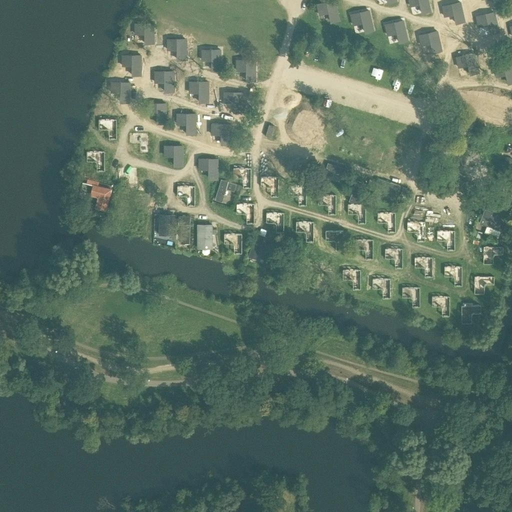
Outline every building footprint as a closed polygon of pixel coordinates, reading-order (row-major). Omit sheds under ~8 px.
[(334,0),(317,4),(319,14),(328,13),(329,14),(331,22),(339,20),(334,0)] [(430,12),(427,0),(408,0),(410,6),(419,4),(420,5),(422,13),(430,12)] [(460,2),(442,6),(444,16),(453,14),(454,15),(456,23),(464,21),(460,2)] [(373,30),(368,10),(351,14),(353,24),(361,23),(363,24),(365,32),(373,30)] [(498,32),(494,12),(476,16),(479,26),(487,25),(489,26),(491,34),(498,32)] [(407,41),(402,21),(385,25),(387,35),(396,33),(397,35),(399,43),(407,41)] [(153,43),(153,23),(135,23),(135,35),(144,35),(145,36),(145,44),(153,43)] [(436,31),(419,35),(421,45),(430,43),(431,44),(433,53),(441,51),(436,31)] [(186,60),(185,40),(167,40),(167,50),(176,50),(177,51),(178,60),(186,60)] [(220,70),(220,50),(202,50),(202,60),(211,60),(212,62),(212,70),(220,70)] [(474,53),(456,57),(458,67),(467,65),(468,66),(470,75),(478,73),(474,53)] [(140,75),(140,55),(122,55),(122,66),(131,66),(132,67),(132,75),(140,75)] [(255,80),(255,60),(237,60),(237,71),(245,71),(247,72),(247,80),(255,80)] [(508,84),(511,82),(511,65),(511,62),(494,67),(496,77),(504,75),(506,76),(508,84)] [(173,92),(173,72),(155,72),(155,82),(164,82),(165,83),(165,92),(173,92)] [(129,102),(129,83),(111,82),(111,92),(120,93),(121,94),(121,102),(129,102)] [(208,102),(208,82),(190,82),(190,92),(198,92),(200,94),(199,102),(208,102)] [(242,112),(242,92),(224,92),(224,102),(232,103),(234,104),(234,112),(242,112)] [(166,124),(165,104),(147,104),(147,114),(155,114),(157,116),(157,124),(166,124)] [(195,134),(195,114),(177,114),(177,124),(185,124),(187,126),(187,134),(195,134)] [(109,138),(117,138),(117,118),(99,118),(99,128),(107,128),(109,130),(109,138)] [(229,144),(229,124),(212,124),(211,134),(220,135),(221,136),(221,144),(229,144)] [(140,154),(148,154),(148,134),(130,134),(130,144),(138,144),(140,146),(140,154)] [(345,151),(366,152),(367,144),(345,143),(345,151)] [(165,146),(165,156),(173,156),(174,157),(175,165),(182,165),(182,146),(165,146)] [(371,147),(367,168),(379,171),(384,150),(371,147)] [(399,174),(405,150),(394,147),(388,172),(399,174)] [(96,170),(105,170),(105,150),(87,150),(86,160),(95,160),(96,162),(96,170)] [(217,179),(217,159),(199,159),(199,169),(208,169),(209,171),(209,179),(217,179)] [(239,184),(248,184),(247,163),(229,163),(229,174),(237,174),(239,176),(239,184)] [(325,170),(327,170),(325,175),(331,176),(332,172),(343,176),(345,168),(328,163),(325,170)] [(127,187),(136,186),(135,166),(117,166),(117,177),(125,177),(127,179),(127,187)] [(268,196),(277,196),(276,176),(258,176),(258,186),(266,186),(268,188),(268,196)] [(397,193),(399,185),(377,179),(375,186),(397,193)] [(98,183),(87,180),(86,184),(94,185),(91,195),(99,197),(96,208),(105,210),(110,190),(97,186),(98,183)] [(241,186),(221,180),(215,199),(222,201),(226,189),(234,191),(234,190),(239,192),(241,186)] [(357,204),(361,204),(367,185),(355,181),(349,201),(357,204)] [(187,205),(195,205),(195,185),(177,185),(177,195),(185,195),(187,197),(187,205)] [(298,205),(306,205),(306,185),(288,185),(288,195),(296,195),(298,197),(298,205)] [(135,190),(134,200),(140,200),(138,219),(148,220),(151,192),(135,190)] [(166,193),(164,200),(156,198),(151,220),(165,224),(173,195),(166,193)] [(328,214),(336,214),(336,194),(318,194),(318,205),(326,205),(328,206),(328,214)] [(244,214),(245,215),(245,223),(254,223),(254,203),(236,203),(235,214),(244,214)] [(357,225),(366,225),(366,205),(347,205),(347,215),(356,215),(357,217),(357,225)] [(499,230),(503,217),(487,211),(485,217),(482,216),(480,223),(499,230)] [(275,232),(284,232),(284,212),(265,212),(265,223),(274,223),(275,225),(275,232)] [(386,232),(395,232),(395,212),(377,212),(377,222),(385,222),(386,224),(386,232)] [(305,241),(314,241),(313,221),(295,221),(295,231),(303,231),(305,233),(305,241)] [(416,241),(425,241),(425,221),(406,221),(406,231),(415,231),(416,233),(416,241)] [(212,224),(197,225),(197,247),(212,247),(212,224)] [(484,233),(497,238),(500,231),(486,226),(484,233)] [(335,250),(344,250),(343,230),(325,230),(325,241),(333,241),(335,242),(335,250)] [(446,250),(455,250),(454,230),(436,230),(436,241),(444,241),(446,242),(446,250)] [(473,235),(481,238),(482,233),(474,230),(473,235)] [(233,253),(242,253),(241,233),(223,233),(223,244),(231,244),(233,246),(233,253)] [(248,256),(256,259),(264,238),(256,235),(248,256)] [(364,259),(373,259),(373,239),(355,239),(355,250),(363,250),(365,251),(364,259)] [(502,246),(482,246),(482,264),(492,264),(493,256),(494,254),(502,254),(502,246)] [(394,268),(402,268),(402,248),(384,248),(384,259),(392,259),(394,260),(394,268)] [(283,250),(281,256),(296,260),(298,254),(283,250)] [(423,277),(432,277),(432,257),(414,257),(413,268),(422,268),(423,269),(423,277)] [(453,286),(462,286),(461,266),(443,266),(443,277),(451,276),(453,278),(453,286)] [(352,289),(360,289),(360,269),(342,269),(342,280),(350,280),(352,281),(352,289)] [(494,275),(474,275),(474,294),(484,294),(485,285),(486,284),(494,284),(494,277),(494,275)] [(382,298),(390,298),(390,278),(372,278),(372,288),(380,288),(382,290),(382,298)] [(411,307),(420,307),(419,287),(401,287),(401,298),(409,297),(411,299),(411,307)] [(441,316),(449,316),(449,296),(431,296),(431,306),(439,306),(441,308),(441,316)] [(473,313),(481,313),(481,305),(460,305),(460,324),(471,324),(471,315),(473,313)]
